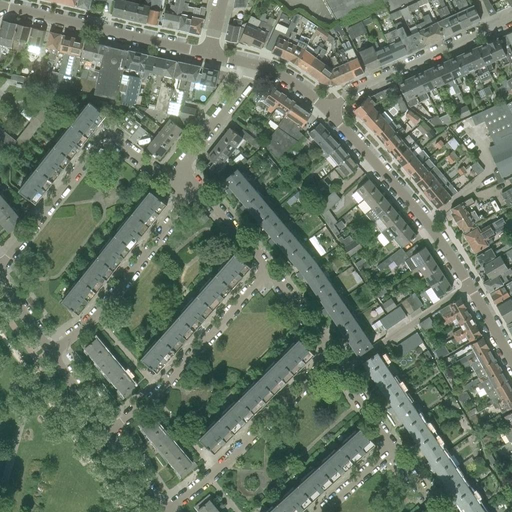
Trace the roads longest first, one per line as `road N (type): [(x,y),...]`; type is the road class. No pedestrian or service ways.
road 1 (residential): [(0,265),(102,142),(114,141),(168,181),(176,170)]
road 2 (residential): [(106,432),(162,387),(266,270)]
road 3 (residential): [(163,511),(330,359)]
road 4 (residential): [(49,352),(93,315),(197,187)]
road 5 (residential): [(469,285),(331,111)]
road 6 (residential): [(209,53),(0,5)]
road 7 (residential): [(511,19),(331,111)]
road 8 (residential): [(339,372),(469,285)]
road 9 (residential): [(176,170),(257,66)]
